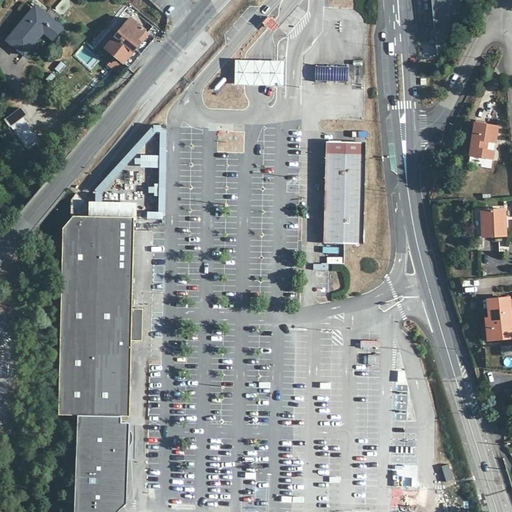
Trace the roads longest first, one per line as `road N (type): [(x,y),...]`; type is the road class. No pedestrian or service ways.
road 1 (residential): [(495,511),(411,219),(404,135)]
road 2 (secondary): [(212,2),(0,254)]
road 3 (residential): [(404,135),(440,116),(498,6)]
road 4 (residential): [(404,135),(394,0)]
